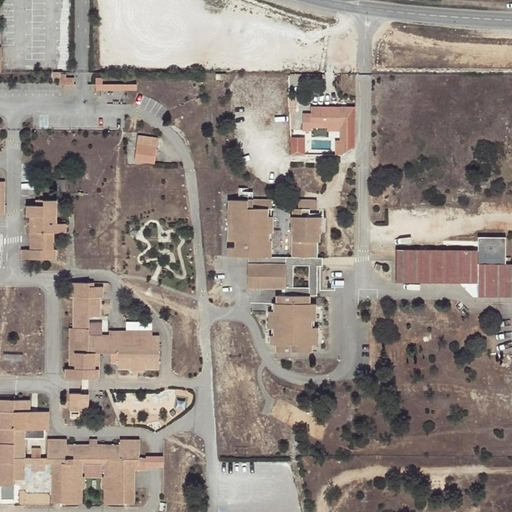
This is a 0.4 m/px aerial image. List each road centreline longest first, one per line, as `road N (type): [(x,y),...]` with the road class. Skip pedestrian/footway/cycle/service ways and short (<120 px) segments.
road 1 (track): [(511,469),(345,476),(325,490),(322,511)]
road 2 (unclassified): [(319,0),(511,20)]
road 3 (track): [(511,224),(365,232)]
